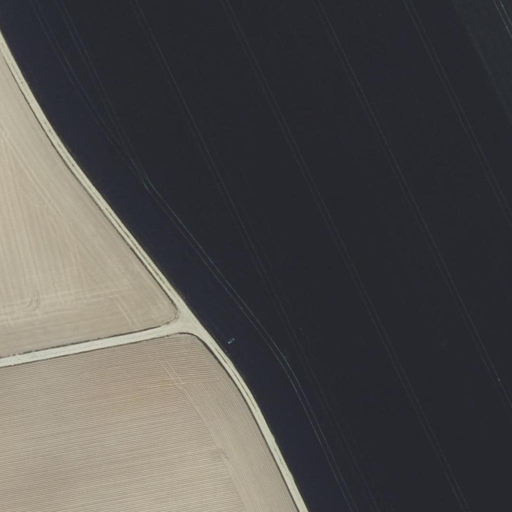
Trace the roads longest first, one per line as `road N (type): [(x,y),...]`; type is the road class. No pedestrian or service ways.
road 1 (track): [(0,35),(13,72),(68,162),(203,328),(303,511)]
road 2 (track): [(0,365),(203,328)]
